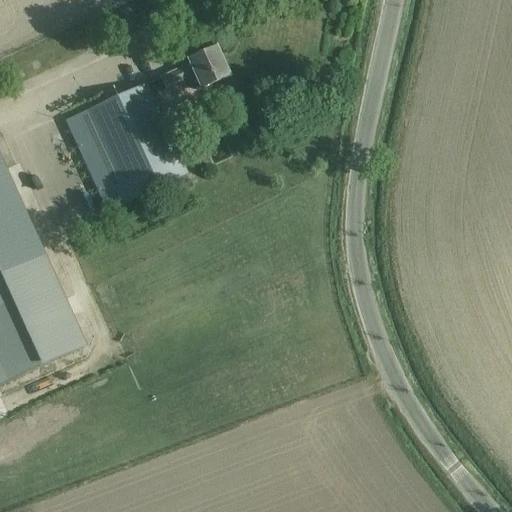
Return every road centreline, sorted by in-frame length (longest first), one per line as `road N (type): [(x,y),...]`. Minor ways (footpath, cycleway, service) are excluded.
road 1 (unclassified): [(488,511),(394,377),(362,289),(356,196),(395,0)]
road 2 (unknown): [(246,0),(0,109)]
